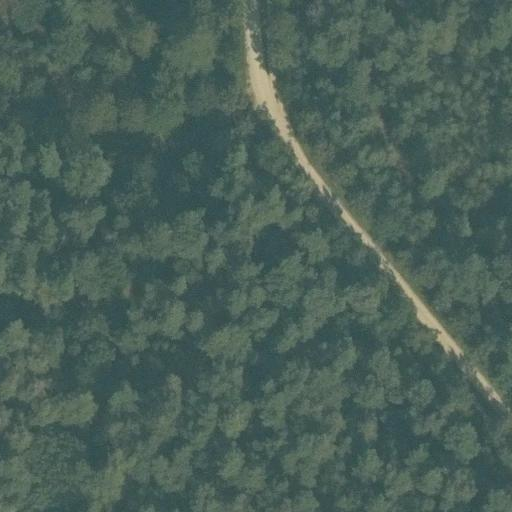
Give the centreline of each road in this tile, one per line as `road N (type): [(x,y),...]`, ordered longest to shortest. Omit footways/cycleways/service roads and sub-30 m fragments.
road 1 (track): [(251,0),(253,57),(272,122),(511,424)]
road 2 (track): [(71,511),(167,169),(178,150),(240,105),(276,90)]
road 3 (track): [(178,150),(106,141),(0,94)]
